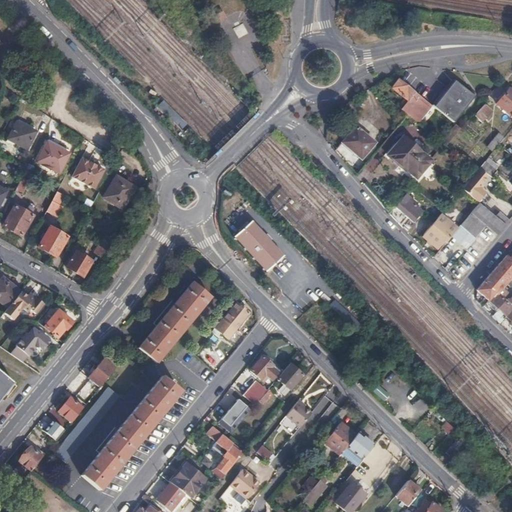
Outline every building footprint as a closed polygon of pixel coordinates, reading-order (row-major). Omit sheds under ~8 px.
[(238,39),(248,34),(243,23),(232,28),(238,39)] [(400,108),(408,114),(418,123),(432,106),(399,79),(392,88),(407,99),(400,108)] [(455,81),(434,107),(453,122),(474,96),(455,81)] [(511,91),(509,89),(497,104),(511,115),(511,91)] [(485,104),(475,116),(482,122),(493,110),(485,104)] [(17,122),(8,139),(27,148),(36,131),(17,122)] [(342,142),(335,151),(356,175),(380,147),(374,143),(355,127),(342,142)] [(497,134),(487,146),(492,150),(503,138),(497,134)] [(403,138),(387,155),(401,167),(402,166),(416,177),(430,160),(403,138)] [(48,141),(37,161),(59,173),(69,153),(48,141)] [(82,158),(72,176),(94,188),(105,170),(97,166),(90,162),(82,158)] [(494,165),(487,159),(486,160),(484,162),(492,168),(494,165)] [(484,162),(479,168),(490,177),(495,171),(492,168),(484,162)] [(21,178),(28,181),(33,171),(27,168),(21,178)] [(479,171),(466,187),(463,191),(470,197),(477,203),(485,193),(478,188),(487,177),(479,171)] [(116,177),(104,197),(122,208),(135,188),(116,177)] [(21,178),(15,190),(21,194),(28,181),(21,178)] [(57,192),(52,200),(61,204),(65,196),(57,192)] [(408,218),(401,227),(408,233),(415,225),(413,223),(421,213),(420,210),(415,205),(416,203),(406,194),(395,207),(408,218)] [(52,200),(47,211),(57,216),(63,205),(61,204),(52,200)] [(486,210),(478,203),(471,212),(487,226),(498,235),(499,234),(510,221),(510,220),(507,218),(500,212),(495,217),(486,210)] [(14,205),(4,225),(23,236),(34,216),(14,205)] [(491,205),(486,210),(495,217),(500,212),(491,205)] [(460,225),(476,238),(487,226),(471,212),(460,225)] [(444,242),(446,243),(457,229),(440,215),(436,220),(423,236),(438,249),(444,242)] [(255,217),(237,233),(268,269),(286,254),(255,217)] [(50,226),(38,247),(56,257),(68,237),(50,226)] [(95,253),(102,257),(109,245),(102,242),(95,253)] [(76,252),(68,267),(83,276),(92,261),(76,252)] [(491,272),(475,290),(502,315),(496,321),(498,323),(505,316),(511,309),(511,299),(509,303),(507,304),(502,300),(508,293),(502,288),(506,283),(510,286),(511,284),(511,260),(506,255),(491,272)] [(0,280),(0,301),(7,308),(10,305),(20,293),(21,292),(3,278),(0,280)] [(155,327),(138,348),(155,363),(210,297),(192,283),(179,298),(155,327)] [(25,298),(20,293),(10,305),(7,308),(7,309),(16,316),(21,310),(23,308),(27,311),(29,309),(34,314),(43,304),(35,298),(34,300),(28,295),(25,298)] [(306,297),(296,308),(302,314),(312,303),(306,297)] [(235,304),(216,329),(227,339),(247,314),(235,304)] [(59,310),(45,327),(57,337),(65,328),(66,329),(73,321),(59,310)] [(312,312),(305,320),(320,334),(328,325),(322,320),(323,319),(319,314),(317,316),(312,312)] [(38,330),(34,327),(29,334),(27,332),(15,346),(16,347),(10,354),(23,362),(28,356),(28,357),(36,348),(40,347),(43,350),(51,341),(43,335),(40,335),(38,330)] [(251,370),(261,379),(265,374),(274,382),(278,378),(282,373),(262,357),(251,370)] [(103,359),(88,377),(98,386),(113,367),(103,359)] [(301,375),(289,364),(282,373),(278,378),(285,384),(280,389),(285,394),(301,375)] [(0,399),(14,383),(0,371),(0,399)] [(88,466),(81,475),(98,490),(109,476),(136,444),(178,391),(161,377),(133,411),(113,436),(88,466)] [(243,395),(254,405),(267,391),(255,381),(243,395)] [(70,433),(54,453),(64,462),(81,441),(102,415),(118,396),(108,387),(90,408),(70,433)] [(69,398),(58,411),(70,421),(80,407),(69,398)] [(321,398),(298,431),(306,437),(329,404),(321,398)] [(298,401),(286,415),(300,425),(311,411),(304,405),(298,401)] [(449,434),(453,426),(444,420),(439,428),(449,434)] [(53,421),(44,431),(56,441),(64,430),(53,421)] [(339,455),(340,453),(356,434),(340,422),(323,442),(339,455)] [(225,457),(213,472),(222,479),(243,451),(227,438),(212,426),(208,431),(218,439),(213,445),(224,454),(223,455),(225,457)] [(340,453),(357,466),(362,459),(361,458),(373,443),(358,432),(356,434),(340,453)] [(455,441),(446,452),(451,456),(460,446),(455,441)] [(30,447),(17,462),(29,472),(43,454),(41,452),(39,454),(30,447)] [(260,455),(270,463),(276,455),(266,448),(260,455)] [(209,468),(214,462),(205,455),(200,462),(209,468)] [(186,464),(170,483),(183,493),(189,498),(205,479),(186,464)] [(244,467),(232,484),(248,497),(258,484),(252,479),(254,476),(244,467)] [(7,477),(19,486),(23,480),(12,472),(7,477)] [(319,480),(302,500),(309,506),(324,488),(321,486),(324,483),(319,480)] [(418,490),(406,481),(395,495),(406,505),(418,490)] [(183,493),(170,483),(156,500),(169,511),(183,493)] [(350,483),(335,502),(346,511),(349,511),(364,495),(350,483)] [(415,503),(421,506),(425,500),(426,498),(420,495),(415,503)] [(425,500),(421,506),(417,511),(438,511),(440,509),(425,500)]
